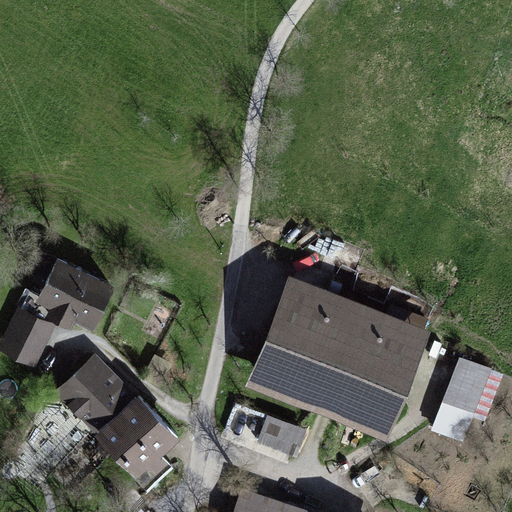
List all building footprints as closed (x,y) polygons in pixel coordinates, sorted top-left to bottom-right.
[(90,331),(115,282),(52,254),(0,341),(0,346),(36,370),(61,318),(90,331)] [(426,328),(287,272),(240,385),(380,441),(426,328)] [(160,455),(179,436),(94,350),(52,391),(135,476),(147,465),(155,473),(167,462),(160,455)] [(462,350),(443,399),(475,412),(495,362),(462,350)] [(260,440),(299,451),(307,424),(268,413),(260,440)] [(320,511),(246,488),(238,511),(320,511)]
